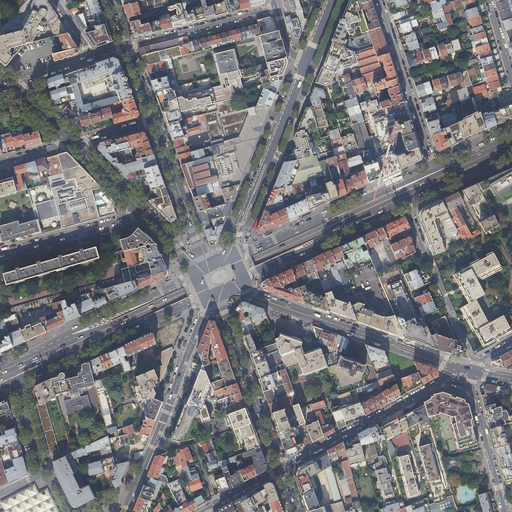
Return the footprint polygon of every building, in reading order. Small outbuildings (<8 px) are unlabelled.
[(24,30),(30,41),(36,36),(38,37),(40,33),(42,33),(44,32),(45,32),(46,31),(46,30),(46,29),(46,28),(44,26),(46,23),(55,37),(57,36),(58,36),(68,33),(45,0),(35,0),(34,1),(33,2),(33,3),(32,4),(32,5),(32,7),(32,8),(32,10),(33,11),(30,17),(27,23),(26,25),(25,28),(24,30)] [(98,2),(97,0),(91,0),(85,2),(83,2),(85,9),(88,8),(99,5),(98,2)] [(163,1),(163,0),(146,0),(123,6),(126,12),(127,15),(128,18),(135,16),(139,15),(140,15),(139,11),(142,11),(141,9),(162,3),(162,1),(163,1)] [(194,0),(190,1),(193,9),(196,21),(201,20),(205,19),(200,0),(194,0)] [(205,0),(200,0),(205,19),(215,16),(212,6),(207,7),(205,0)] [(214,0),(213,0),(211,1),(212,6),(215,16),(227,13),(223,0),(220,0),(221,3),(221,4),(220,4),(217,4),(217,5),(216,5),(215,4),(214,0)] [(223,0),(227,13),(239,10),(236,0),(230,2),(229,0),(223,0)] [(236,0),(239,10),(250,7),(248,0),(236,0)] [(280,0),(281,1),(283,5),(284,6),(283,6),(284,9),(285,12),(286,12),(286,13),(289,12),(290,16),(296,14),(293,1),(292,0),(280,0)] [(295,0),(296,0),(293,1),(296,14),(301,31),(306,20),(304,19),(299,1),(301,0),(295,0)] [(457,0),(446,3),(441,5),(442,11),(443,14),(462,9),(459,0),(457,0)] [(511,0),(508,0),(496,4),(498,12),(508,9),(510,8),(511,7),(511,0)] [(360,5),(361,8),(362,10),(366,9),(367,12),(365,13),(368,21),(370,21),(371,24),(367,26),(367,27),(368,31),(380,27),(376,14),(371,1),(360,5)] [(435,1),(432,2),(430,2),(434,14),(442,11),(441,5),(440,2),(436,3),(435,1)] [(186,2),(182,3),(180,4),(185,24),(191,22),(196,21),(193,9),(191,10),(191,13),(187,14),(186,7),(187,5),(186,2)] [(355,33),(354,30),(355,30),(355,28),(359,26),(360,29),(367,27),(367,26),(362,10),(361,8),(348,2),(346,7),(343,14),(341,19),(344,20),(345,21),(348,32),(349,35),(355,33)] [(185,24),(180,4),(168,8),(169,10),(170,11),(173,10),(174,9),(175,9),(176,10),(177,11),(176,12),(177,14),(178,15),(177,16),(176,17),(176,15),(172,16),(171,18),(173,27),(179,26),(185,24)] [(101,9),(99,5),(88,8),(90,13),(86,14),(87,16),(102,12),(101,9)] [(466,19),(479,16),(478,14),(476,7),(467,10),(469,17),(466,18),(465,16),(462,17),(461,18),(462,21),(464,20),(466,19)] [(413,13),(412,8),(399,12),(401,17),(413,13)] [(508,9),(498,12),(501,20),(510,17),(508,9)] [(140,15),(139,15),(141,20),(142,20),(143,22),(149,20),(148,18),(153,17),(159,15),(158,12),(158,10),(140,15)] [(442,11),(434,14),(435,19),(440,17),(442,23),(445,22),(444,15),(443,14),(442,11)] [(102,12),(87,16),(86,16),(85,16),(76,18),(81,26),(84,30),(106,24),(108,23),(106,19),(104,12),(102,12)] [(301,31),(296,14),(290,16),(293,29),(292,29),(292,30),(293,32),(295,37),(299,37),(300,34),(301,31)] [(449,14),(444,15),(445,22),(447,27),(452,25),(449,14)] [(293,29),(290,16),(284,17),(286,24),(288,31),(292,30),(292,29),(293,29)] [(400,23),(400,25),(415,20),(414,16),(399,21),(400,23)] [(479,17),(479,16),(466,19),(467,21),(470,20),(472,26),(481,24),(479,17)] [(260,32),(261,35),(277,31),(273,19),(272,19),(271,18),(269,17),(263,19),(257,20),(258,24),(260,32)] [(160,20),(163,30),(168,29),(173,27),(171,18),(168,19),(167,18),(160,20)] [(153,21),(153,22),(149,23),(152,33),(156,32),(163,30),(160,20),(160,19),(153,21)] [(333,38),(332,42),(354,52),(354,50),(350,39),(347,40),(345,40),(344,38),(346,33),(348,32),(345,21),(344,20),(341,19),(339,25),(334,36),(333,38)] [(140,20),(136,21),(130,23),(132,29),(134,35),(136,36),(137,37),(145,35),(152,33),(149,23),(144,24),(145,26),(144,26),(143,25),(142,25),(141,25),(140,20)] [(415,20),(400,25),(402,30),(403,34),(412,31),(411,28),(418,25),(416,20),(415,20)] [(507,20),(501,22),(504,32),(506,31),(511,29),(511,24),(509,26),(507,20)] [(106,24),(84,30),(90,39),(94,45),(98,46),(112,41),(109,32),(106,24)] [(248,27),(250,35),(259,33),(258,32),(260,32),(258,24),(248,27)] [(484,32),(482,26),(471,29),(472,33),(473,35),(484,32)] [(246,36),(247,39),(251,38),(250,35),(248,27),(238,30),(240,37),(242,36),(242,37),(246,36)] [(355,54),(358,64),(363,78),(367,89),(368,93),(370,99),(377,97),(377,96),(376,93),(373,84),(371,80),(379,77),(383,76),(382,74),(381,69),(378,62),(377,57),(388,54),(384,41),(380,27),(368,31),(369,31),(368,31),(373,47),(362,51),(355,54)] [(11,48),(30,41),(24,30),(21,31),(0,36),(0,60),(2,63),(6,66),(11,60),(13,58),(9,56),(11,54),(8,52),(11,48)] [(231,40),(231,43),(239,41),(241,41),(240,37),(238,30),(229,32),(231,40)] [(261,36),(267,63),(287,58),(285,54),(284,50),(282,46),(279,35),(277,31),(261,35),(261,36)] [(350,39),(354,50),(361,47),(362,51),(373,47),(368,31),(350,37),(350,39)] [(218,35),(220,42),(222,42),(222,43),(231,40),(229,32),(218,35)] [(414,32),(410,33),(410,35),(404,36),(405,40),(406,44),(417,40),(414,32)] [(473,35),(474,42),(486,38),(484,32),(473,35)] [(74,42),(68,33),(58,36),(58,37),(60,37),(61,43),(63,42),(65,47),(63,47),(64,52),(78,48),(77,46),(74,42)] [(211,46),(211,48),(217,47),(216,44),(219,44),(219,43),(220,42),(218,35),(208,38),(211,46)] [(266,63),(267,63),(261,36),(259,36),(266,63)] [(208,38),(198,40),(200,47),(201,51),(205,50),(204,47),(211,46),(208,38)] [(486,38),(474,42),(476,48),(487,44),(486,38)] [(139,49),(142,56),(152,53),(151,50),(178,43),(177,39),(150,46),(139,49)] [(198,40),(189,43),(190,49),(191,51),(199,49),(198,48),(200,47),(198,40)] [(421,45),(420,44),(418,45),(417,40),(406,44),(408,49),(409,52),(412,51),(418,49),(420,49),(422,48),(421,45)] [(322,68),(315,83),(325,85),(330,84),(337,67),(339,66),(340,69),(343,69),(358,64),(355,54),(354,52),(332,42),(322,68)] [(450,42),(444,44),(447,55),(453,53),(450,42)] [(152,53),(142,56),(143,59),(144,63),(145,66),(163,61),(162,59),(165,58),(165,56),(168,55),(170,59),(171,59),(189,54),(187,49),(190,49),(189,43),(182,45),(152,53)] [(437,44),(437,46),(441,57),(444,56),(447,55),(444,44),(441,45),(440,43),(437,44)] [(487,44),(476,48),(478,54),(489,50),(487,44)] [(434,47),(428,49),(432,60),(438,58),(434,47)] [(79,50),(78,48),(64,52),(61,53),(57,53),(52,55),(54,59),(55,62),(59,60),(64,58),(69,56),(78,53),(79,50)] [(220,75),(238,70),(232,49),(215,54),(220,75)] [(423,63),(418,49),(412,51),(417,65),(423,63)] [(432,60),(428,49),(422,51),(426,62),(428,61),(432,60)] [(489,50),(478,54),(479,57),(480,60),(491,56),(489,50)] [(409,52),(404,54),(409,67),(417,65),(412,51),(409,52)] [(393,67),(388,54),(377,57),(378,62),(382,61),(384,66),(383,68),(381,69),(382,74),(386,73),(387,78),(384,79),(385,83),(397,79),(393,67)] [(66,73),(62,75),(65,84),(66,86),(66,88),(68,95),(69,99),(70,103),(70,102),(76,101),(79,112),(79,113),(86,111),(88,110),(96,108),(98,108),(100,107),(105,106),(109,105),(112,104),(133,98),(132,94),(128,85),(127,80),(125,74),(119,59),(116,57),(114,56),(98,62),(81,68),(72,71),(66,73)] [(476,59),(470,61),(471,65),(479,63),(479,64),(481,63),(482,66),(493,63),(491,56),(480,60),(477,61),(476,59)] [(170,88),(155,92),(156,96),(157,99),(159,103),(159,105),(161,110),(162,112),(164,118),(165,121),(167,125),(186,119),(184,115),(188,114),(187,111),(200,107),(200,108),(201,111),(210,109),(211,113),(203,115),(207,131),(209,140),(212,139),(214,145),(224,142),(222,137),(221,129),(221,127),(218,116),(233,112),(239,110),(235,97),(234,93),(240,91),(238,83),(241,82),(240,79),(241,77),(243,79),(256,76),(257,74),(259,75),(261,80),(258,81),(258,82),(259,82),(259,83),(260,83),(261,83),(261,84),(262,85),(265,84),(281,80),(286,70),(288,64),(288,61),(287,58),(267,63),(266,63),(257,65),(249,67),(240,70),(238,70),(220,75),(218,75),(221,86),(211,88),(208,78),(196,81),(198,90),(193,91),(191,82),(177,86),(170,88),(171,88),(170,88)] [(163,61),(145,66),(147,70),(148,74),(173,67),(171,59),(170,59),(163,61)] [(493,63),(482,66),(484,72),(495,69),(493,63)] [(173,67),(148,74),(149,77),(151,81),(174,75),(173,67)] [(473,69),(467,70),(469,77),(476,75),(474,68),(473,69)] [(495,69),(484,72),(485,78),(497,75),(495,69)] [(452,106),(460,103),(460,102),(475,95),(473,89),(469,77),(467,70),(461,72),(464,83),(465,86),(461,88),(458,89),(450,91),(447,92),(452,106)] [(459,72),(453,74),(457,85),(460,84),(461,88),(465,86),(464,83),(463,83),(459,72)] [(354,93),(351,82),(348,74),(343,76),(343,78),(342,79),(343,82),(345,82),(350,99),(342,102),(347,118),(349,117),(351,123),(349,123),(349,125),(351,125),(357,123),(358,123),(359,124),(364,122),(363,121),(361,113),(358,103),(354,93)] [(457,85),(453,74),(447,76),(448,79),(451,87),(457,85)] [(47,80),(49,88),(53,87),(54,89),(56,88),(58,87),(60,87),(60,85),(65,84),(62,75),(54,78),(47,80)] [(176,79),(174,75),(151,81),(153,86),(154,89),(155,92),(170,88),(169,86),(171,86),(170,81),(176,79)] [(497,75),(485,78),(487,84),(498,81),(497,75)] [(427,98),(426,95),(423,84),(420,76),(412,79),(415,85),(416,89),(417,93),(419,97),(422,96),(423,99),(425,99),(427,98)] [(444,77),(438,79),(442,90),(448,88),(445,80),(444,77)] [(363,78),(351,82),(354,93),(367,89),(363,78)] [(398,83),(397,79),(385,83),(384,79),(380,80),(380,81),(373,84),(376,93),(380,92),(381,91),(380,90),(384,89),(385,88),(387,87),(388,90),(399,86),(398,83)] [(442,90),(438,79),(432,81),(435,92),(442,90)] [(264,87),(276,92),(277,91),(279,86),(281,80),(265,84),(264,87)] [(498,81),(487,84),(489,90),(495,88),(500,87),(498,81)] [(429,82),(423,84),(426,95),(433,93),(429,82)] [(484,85),(473,89),(475,95),(475,97),(487,94),(486,91),(484,85)] [(399,86),(388,90),(387,90),(389,97),(390,96),(391,98),(388,100),(388,99),(379,102),(381,109),(387,107),(392,105),(400,103),(404,102),(399,86)] [(276,92),(264,87),(261,95),(263,96),(262,97),(261,96),(260,98),(257,105),(261,104),(270,108),(272,103),(273,100),(276,92)] [(323,89),(314,87),(310,95),(309,99),(311,107),(318,129),(328,126),(323,108),(324,108),(323,103),(321,103),(319,97),(320,97),(321,98),(325,97),(324,96),(325,95),(323,89)] [(52,96),(53,100),(54,104),(56,104),(62,102),(61,98),(68,95),(66,88),(59,90),(57,90),(50,92),(52,96)] [(489,90),(486,91),(487,94),(490,105),(496,125),(511,118),(511,104),(501,108),(495,88),(489,90)] [(136,106),(133,98),(112,104),(109,105),(110,107),(113,105),(115,109),(123,105),(124,108),(123,109),(122,110),(122,111),(122,112),(114,114),(113,111),(111,111),(113,118),(114,124),(126,121),(137,118),(138,116),(139,114),(136,106)] [(425,100),(425,99),(423,99),(420,101),(421,104),(422,108),(434,104),(432,98),(425,100)] [(76,101),(70,102),(72,110),(76,113),(79,112),(76,101)] [(407,109),(404,102),(400,103),(401,107),(394,109),(392,105),(387,107),(392,124),(398,122),(397,121),(407,118),(404,110),(407,109)] [(263,126),(270,108),(261,104),(257,105),(239,110),(233,112),(239,132),(263,126)] [(436,111),(434,104),(422,108),(423,110),(423,112),(427,111),(429,111),(429,113),(436,111)] [(64,108),(62,110),(65,112),(72,118),(74,116),(76,113),(72,110),(66,105),(64,108)] [(110,107),(109,105),(105,106),(105,109),(100,111),(100,107),(98,108),(99,110),(99,111),(102,121),(107,120),(113,118),(111,111),(110,107)] [(480,115),(485,130),(487,130),(487,131),(492,129),(497,127),(496,125),(490,105),(483,108),(484,113),(480,115)] [(452,106),(438,110),(438,111),(439,115),(440,119),(441,122),(442,124),(442,125),(447,123),(456,120),(452,106)] [(286,156),(283,162),(296,161),(299,160),(313,156),(309,140),(310,139),(308,137),(309,136),(307,134),(318,131),(318,129),(311,107),(305,108),(293,138),(297,150),(296,150),(295,151),(294,153),(295,154),(286,156)] [(89,113),(88,110),(86,111),(87,115),(79,117),(82,127),(86,125),(88,125),(89,127),(90,131),(91,131),(93,130),(92,124),(89,116),(89,113)] [(89,116),(92,124),(94,123),(102,121),(99,111),(97,111),(98,113),(89,116)] [(239,132),(233,112),(218,116),(221,127),(221,129),(222,137),(224,142),(225,147),(258,138),(263,126),(239,132)] [(440,119),(439,115),(438,115),(435,113),(430,115),(430,116),(429,118),(426,119),(427,123),(440,119)] [(463,119),(462,119),(462,121),(457,123),(459,129),(462,139),(463,140),(475,135),(479,133),(485,130),(480,115),(480,114),(480,113),(463,120),(463,119)] [(186,119),(167,125),(168,129),(169,133),(171,137),(172,141),(207,131),(203,115),(197,116),(200,126),(186,130),(186,131),(182,132),(182,130),(183,129),(183,128),(181,129),(180,126),(193,123),(191,118),(186,119)] [(441,122),(440,119),(427,123),(429,130),(431,136),(444,131),(443,128),(441,129),(439,128),(439,127),(440,127),(439,125),(438,125),(438,124),(439,123),(441,122)] [(387,128),(388,130),(389,136),(393,134),(400,131),(402,136),(401,136),(401,137),(414,132),(412,127),(410,121),(387,128)] [(366,152),(357,123),(351,125),(354,134),(358,147),(360,155),(369,184),(375,181),(382,178),(376,161),(373,162),(369,150),(366,152)] [(328,132),(329,136),(331,145),(341,142),(340,138),(337,129),(328,132)] [(450,132),(445,134),(445,135),(447,139),(449,147),(453,145),(463,140),(462,139),(459,129),(450,132)] [(388,130),(380,132),(387,151),(394,149),(389,136),(388,130)] [(42,144),(39,131),(33,132),(33,131),(32,132),(33,135),(32,135),(31,136),(30,135),(30,133),(23,135),(25,144),(26,148),(34,146),(42,144)] [(188,146),(209,140),(207,131),(172,141),(174,145),(175,149),(188,146)] [(444,131),(431,136),(433,142),(435,150),(437,151),(439,151),(449,147),(447,139),(444,140),(443,135),(445,135),(445,134),(444,131)] [(134,157),(132,157),(133,160),(153,155),(150,145),(145,134),(142,132),(133,134),(126,136),(130,150),(133,149),(132,147),(135,146),(136,146),(137,150),(136,150),(136,152),(135,156),(133,156),(134,157)] [(377,157),(384,177),(389,175),(393,172),(387,151),(380,132),(376,133),(384,156),(379,157),(378,156),(377,157)] [(414,132),(401,137),(403,143),(402,143),(403,146),(404,146),(406,150),(407,151),(419,148),(417,140),(414,132)] [(350,134),(346,135),(346,137),(340,138),(341,142),(344,151),(358,147),(354,134),(352,135),(350,134)] [(14,146),(14,147),(19,146),(25,144),(23,135),(12,138),(14,146)] [(4,139),(7,148),(8,153),(12,152),(10,147),(12,147),(14,146),(12,138),(12,136),(4,139)] [(117,162),(132,157),(130,150),(126,136),(122,137),(117,139),(109,141),(100,143),(99,146),(98,150),(113,165),(122,174),(128,180),(140,176),(139,170),(157,165),(156,163),(155,160),(154,157),(153,155),(133,160),(118,164),(117,162)] [(224,142),(214,145),(211,146),(208,147),(211,157),(206,158),(181,165),(183,169),(184,172),(188,184),(190,189),(218,181),(221,190),(240,184),(258,138),(225,147),(224,142)] [(188,146),(175,149),(176,152),(178,155),(190,152),(203,148),(208,147),(211,146),(209,140),(188,146)] [(203,148),(190,152),(178,155),(179,160),(181,165),(206,158),(203,148)] [(395,153),(400,169),(406,167),(420,160),(421,158),(422,156),(421,152),(419,148),(407,151),(406,150),(405,152),(401,153),(401,151),(395,153)] [(394,149),(387,151),(393,172),(400,169),(395,153),(394,149)] [(49,182),(46,183),(46,184),(27,189),(35,220),(38,219),(42,234),(61,229),(85,222),(109,215),(115,214),(115,211),(114,209),(118,205),(66,153),(57,155),(65,184),(51,188),(49,182)] [(345,154),(335,157),(346,194),(352,191),(356,190),(347,159),(345,154)] [(52,157),(46,158),(48,165),(49,169),(47,169),(49,177),(48,178),(49,182),(51,188),(65,184),(57,155),(52,157)] [(369,184),(360,155),(347,159),(356,190),(366,185),(369,184)] [(278,175),(272,190),(283,187),(287,186),(287,184),(290,175),(291,176),(294,179),(292,185),(301,182),(323,176),(318,162),(317,156),(313,156),(299,160),(300,165),(299,169),(294,169),(293,168),(296,161),(283,162),(281,167),(278,175)] [(335,157),(327,159),(339,197),(346,194),(335,157)] [(34,161),(40,180),(42,179),(41,175),(42,175),(41,171),(47,169),(49,169),(48,165),(46,158),(45,159),(34,161)] [(323,176),(301,182),(305,195),(306,199),(309,211),(324,204),(332,200),(339,197),(327,159),(318,162),(323,176)] [(27,172),(28,177),(29,179),(31,179),(33,187),(41,185),(40,180),(34,161),(30,163),(27,163),(25,164),(27,172)] [(15,176),(12,178),(15,190),(24,188),(20,174),(27,172),(25,164),(19,166),(13,167),(15,176)] [(140,176),(128,180),(131,183),(142,181),(141,178),(142,178),(143,176),(143,175),(145,175),(146,178),(145,179),(146,182),(144,182),(145,188),(149,187),(150,190),(165,186),(162,179),(157,165),(139,170),(140,176)] [(475,184),(481,194),(489,189),(494,197),(511,186),(511,167),(511,168),(475,184)] [(0,196),(15,192),(16,191),(15,190),(12,178),(0,180),(0,196)] [(221,190),(218,181),(190,189),(191,193),(193,198),(213,192),(221,190)] [(281,194),(284,201),(305,195),(301,182),(292,185),(287,186),(283,187),(285,193),(281,194)] [(460,187),(462,190),(461,191),(467,201),(473,198),(474,199),(473,200),(474,201),(475,202),(469,205),(470,207),(480,202),(478,198),(480,197),(479,195),(481,194),(475,184),(473,185),(472,182),(469,183),(466,185),(460,187)] [(240,184),(221,190),(213,192),(214,197),(217,206),(232,202),(236,193),(237,191),(240,184)] [(167,191),(165,186),(150,190),(141,193),(144,196),(148,200),(168,195),(167,191)] [(269,198),(266,206),(283,201),(281,194),(285,193),(283,187),(272,190),(270,195),(269,198)] [(213,192),(193,198),(196,205),(198,212),(211,208),(210,205),(211,204),(210,203),(209,203),(208,199),(214,197),(213,192)] [(440,200),(445,210),(448,208),(449,210),(449,211),(452,218),(451,218),(454,223),(455,223),(458,228),(456,229),(460,237),(463,242),(480,234),(478,229),(469,234),(455,207),(455,208),(454,207),(463,202),(457,192),(452,195),(449,196),(443,199),(440,200)] [(170,200),(168,195),(148,200),(155,208),(171,203),(170,200)] [(217,206),(214,197),(208,199),(209,203),(210,203),(211,204),(210,205),(211,208),(217,206)] [(288,218),(288,220),(294,218),(295,217),(302,214),(309,211),(306,199),(285,208),(288,218)] [(417,217),(418,218),(420,226),(423,233),(424,233),(428,245),(432,256),(445,251),(460,237),(456,229),(445,210),(440,200),(422,209),(421,210),(419,211),(418,212),(418,214),(417,215),(417,217)] [(283,201),(266,206),(261,219),(256,231),(260,234),(273,227),(282,223),(288,220),(288,218),(285,208),(283,203),(283,201)] [(211,208),(198,212),(200,217),(202,223),(209,221),(211,220),(227,215),(231,207),(232,202),(217,206),(211,208)] [(172,225),(174,225),(177,223),(178,222),(176,216),(174,211),(171,203),(155,208),(172,225)] [(392,218),(394,222),(404,217),(403,214),(397,216),(392,218)] [(223,225),(227,216),(227,215),(211,220),(214,228),(215,227),(223,225)] [(479,223),(484,233),(498,225),(493,215),(479,223)] [(392,222),(381,227),(386,238),(409,228),(404,217),(394,222),(392,222)] [(261,219),(257,218),(253,229),(256,231),(261,219)] [(0,228),(1,233),(0,233),(0,245),(7,244),(42,234),(38,219),(35,220),(23,223),(21,222),(18,223),(18,221),(0,225),(0,228)] [(209,221),(202,223),(203,227),(205,230),(212,228),(209,221)] [(212,228),(205,230),(208,239),(210,245),(213,245),(215,245),(223,225),(215,227),(216,230),(213,230),(212,228)] [(372,232),(360,237),(366,250),(382,243),(384,246),(382,247),(391,266),(398,263),(396,259),(390,246),(388,242),(386,238),(381,227),(372,232)] [(129,237),(127,238),(120,240),(124,252),(139,247),(138,244),(142,243),(144,246),(146,245),(149,244),(155,243),(146,235),(138,228),(135,232),(133,234),(132,235),(131,236),(129,237)] [(347,268),(353,266),(352,263),(363,258),(364,261),(370,258),(367,252),(366,250),(360,237),(359,235),(349,240),(349,242),(339,247),(342,255),(345,254),(347,259),(344,260),(347,268)] [(409,237),(390,246),(396,259),(401,256),(402,253),(403,253),(405,257),(415,252),(411,244),(409,237)] [(157,248),(155,243),(149,244),(150,248),(147,249),(146,245),(144,246),(139,247),(124,252),(126,258),(123,259),(122,260),(123,262),(124,263),(127,262),(128,268),(138,265),(135,253),(138,253),(142,252),(145,263),(149,262),(162,258),(160,253),(159,251),(157,248)] [(16,271),(3,275),(6,286),(99,258),(96,247),(83,251),(82,250),(83,250),(83,247),(77,248),(79,251),(80,252),(61,257),(61,256),(62,256),(61,253),(56,254),(57,257),(58,257),(58,258),(40,264),(40,262),(40,259),(35,260),(36,264),(37,263),(37,265),(19,270),(19,269),(19,265),(13,267),(15,270),(16,271)] [(334,249),(330,251),(342,284),(345,291),(354,288),(348,272),(347,268),(344,260),(342,255),(339,247),(334,249)] [(367,252),(370,258),(372,263),(376,273),(382,270),(374,253),(373,253),(372,250),(367,252)] [(319,256),(312,259),(318,278),(325,275),(324,269),(322,268),(324,268),(324,267),(325,266),(325,265),(329,263),(331,268),(330,268),(336,286),(342,284),(330,251),(325,253),(321,255),(319,256)] [(504,316),(503,315),(488,323),(475,299),(484,295),(476,280),(500,267),(492,253),(469,266),(470,268),(463,271),(463,269),(454,274),(470,302),(461,307),(474,331),(476,330),(484,344),(487,343),(494,339),(498,337),(504,334),(511,330),(508,325),(507,322),(506,320),(504,316)] [(121,269),(123,277),(125,283),(136,280),(148,277),(147,273),(151,271),(152,274),(151,275),(151,276),(164,272),(166,277),(168,271),(163,260),(162,258),(149,262),(150,266),(149,267),(147,268),(146,267),(143,268),(144,271),(130,274),(128,268),(121,269)] [(306,262),(301,264),(305,274),(305,275),(306,278),(307,279),(308,282),(318,278),(312,259),(306,262)] [(295,267),(291,269),(298,288),(300,287),(298,280),(299,279),(298,278),(300,277),(300,278),(301,278),(300,277),(305,275),(305,274),(301,264),(295,267)] [(261,289),(284,296),(303,303),(299,291),(298,288),(291,269),(279,274),(273,277),(267,280),(264,281),(261,282),(261,285),(261,289)] [(416,269),(407,273),(411,281),(420,277),(416,269)] [(148,277),(136,280),(138,289),(159,280),(163,278),(166,277),(164,272),(151,276),(148,277)] [(123,277),(7,309),(8,316),(16,314),(53,303),(60,302),(61,301),(66,300),(73,298),(89,293),(95,292),(102,290),(114,286),(125,283),(123,277)] [(320,282),(320,284),(323,291),(330,288),(326,277),(319,280),(320,282)] [(420,277),(411,281),(414,289),(423,285),(420,277)] [(130,293),(131,295),(139,291),(138,290),(138,289),(136,280),(125,283),(114,286),(115,289),(117,288),(118,289),(115,290),(119,298),(127,294),(130,293)] [(395,318),(404,338),(411,341),(411,339),(415,340),(418,341),(417,343),(423,345),(424,344),(430,346),(430,347),(437,349),(430,336),(427,328),(423,329),(422,327),(420,327),(416,318),(417,317),(400,280),(386,286),(400,316),(395,318)] [(114,286),(102,290),(108,303),(113,301),(119,298),(115,290),(115,289),(114,286)] [(299,291),(303,303),(309,305),(313,307),(323,310),(329,312),(330,310),(325,296),(321,297),(320,295),(309,291),(307,292),(304,286),(303,286),(304,289),(299,291)] [(324,294),(325,296),(330,310),(329,312),(335,314),(356,322),(350,306),(347,297),(338,300),(333,299),(330,291),(324,294)] [(98,297),(95,292),(89,293),(96,309),(102,306),(108,303),(104,296),(100,298),(99,298),(99,297),(98,297)] [(428,292),(414,298),(415,301),(419,299),(421,304),(417,306),(418,307),(432,301),(428,292)] [(96,309),(89,293),(73,298),(75,303),(81,316),(89,312),(93,310),(96,309)] [(68,309),(66,300),(61,301),(64,311),(65,323),(70,321),(76,318),(79,317),(81,316),(75,303),(71,305),(71,307),(69,308),(70,309),(69,309),(68,309)] [(432,301),(418,307),(418,308),(422,307),(424,311),(420,313),(421,316),(436,309),(432,301)] [(60,302),(53,303),(56,313),(57,313),(62,311),(60,302)] [(239,305),(246,325),(251,323),(266,318),(263,309),(258,308),(242,302),(239,305)] [(358,302),(350,306),(356,322),(377,329),(404,338),(395,318),(394,315),(389,316),(384,316),(380,315),(372,312),(372,311),(372,310),(363,307),(363,304),(358,302)] [(53,303),(16,314),(19,327),(20,329),(34,323),(34,322),(41,319),(41,318),(45,317),(47,316),(53,314),(56,313),(53,303)] [(249,333),(249,331),(246,325),(239,305),(236,308),(233,311),(239,326),(242,333),(243,336),(249,333)] [(41,318),(41,319),(43,326),(44,326),(46,332),(52,329),(56,327),(58,326),(65,323),(64,311),(62,311),(57,313),(58,315),(58,317),(57,317),(55,317),(54,318),(47,321),(46,321),(46,320),(45,317),(41,318)] [(8,316),(0,318),(0,325),(2,331),(0,332),(0,338),(5,337),(9,336),(13,347),(19,344),(25,341),(20,329),(19,327),(16,314),(8,316)] [(435,334),(430,336),(437,349),(437,350),(437,348),(450,353),(450,354),(455,356),(460,358),(461,353),(465,351),(461,342),(460,343),(458,339),(456,341),(444,316),(433,321),(435,325),(433,326),(432,326),(432,327),(432,328),(435,334)] [(34,323),(20,329),(25,341),(32,338),(36,336),(39,335),(46,332),(44,326),(43,326),(41,319),(34,322),(34,323)] [(209,344),(212,328),(216,327),(218,326),(215,320),(213,320),(210,319),(210,321),(208,321),(200,342),(198,347),(197,350),(202,364),(204,367),(210,364),(209,362),(207,357),(209,344)] [(315,327),(312,326),(312,327),(317,342),(326,345),(330,332),(315,327)] [(214,363),(217,362),(227,358),(225,352),(224,348),(222,344),(220,339),(218,333),(216,327),(212,328),(209,344),(211,343),(217,360),(213,361),(214,363)] [(166,335),(162,328),(158,330),(155,331),(159,341),(167,337),(166,335)] [(153,332),(123,346),(126,355),(128,361),(130,367),(139,363),(144,361),(140,350),(156,343),(153,332)] [(333,334),(330,332),(326,345),(333,347),(337,335),(333,334)] [(174,337),(176,340),(177,344),(186,340),(187,340),(189,335),(184,333),(174,337)] [(251,337),(249,333),(243,336),(246,345),(249,353),(256,350),(251,337)] [(276,339),(274,340),(275,343),(278,350),(283,363),(284,367),(299,362),(303,375),(327,367),(322,355),(320,348),(305,355),(302,351),(300,347),(302,342),(296,340),(291,339),(284,337),(279,335),(279,337),(277,338),(276,339)] [(334,353),(333,353),(336,364),(337,363),(340,355),(341,353),(346,338),(343,337),(342,336),(337,335),(333,347),(332,350),(335,351),(334,353)] [(0,352),(4,351),(8,349),(13,347),(9,336),(5,337),(5,339),(2,341),(3,343),(0,344),(0,352)] [(159,348),(160,352),(171,347),(177,344),(176,340),(159,348)] [(266,361),(265,361),(263,355),(278,350),(275,343),(270,345),(269,345),(256,350),(249,353),(251,359),(256,373),(258,378),(277,371),(275,366),(272,368),(269,370),(266,361)] [(365,344),(373,367),(376,366),(377,360),(384,362),(385,362),(386,365),(385,366),(387,369),(390,368),(384,351),(381,350),(374,348),(365,344)] [(108,353),(99,357),(102,370),(102,371),(122,362),(125,372),(131,370),(130,367),(128,361),(125,362),(123,356),(126,355),(123,346),(108,353)] [(141,403),(141,402),(150,399),(152,398),(154,398),(157,391),(159,384),(163,375),(169,360),(173,350),(171,347),(160,352),(159,352),(162,365),(136,377),(137,381),(138,381),(140,385),(137,386),(136,386),(134,390),(136,391),(138,399),(137,400),(138,404),(141,403)] [(511,349),(499,356),(503,368),(511,362),(511,349)] [(328,353),(322,355),(327,367),(332,365),(328,354),(328,353)] [(327,367),(328,372),(336,374),(341,388),(359,381),(367,366),(340,355),(337,363),(336,364),(332,365),(327,367)] [(99,356),(89,361),(92,374),(102,370),(99,357),(99,356)] [(503,368),(499,356),(490,361),(493,364),(493,366),(503,368)] [(223,379),(210,383),(211,385),(214,391),(216,390),(222,388),(236,383),(232,370),(227,358),(217,362),(223,379)] [(55,377),(50,379),(55,393),(55,395),(66,392),(67,396),(70,396),(71,399),(63,401),(67,414),(74,413),(75,414),(76,414),(76,412),(82,411),(82,413),(84,412),(83,410),(91,409),(87,395),(80,397),(79,394),(82,393),(81,388),(95,385),(94,381),(94,380),(93,379),(93,376),(92,374),(89,361),(81,365),(74,368),(73,370),(74,377),(73,377),(73,378),(70,379),(70,378),(68,378),(67,373),(65,372),(60,374),(55,377)] [(426,366),(414,361),(417,369),(420,370),(422,377),(420,377),(421,379),(423,384),(431,379),(437,376),(437,369),(426,366)] [(202,403),(204,403),(203,401),(204,400),(206,400),(205,398),(207,397),(206,395),(208,394),(207,392),(208,392),(210,391),(209,389),(211,388),(210,386),(211,385),(210,383),(207,375),(204,367),(202,364),(202,365),(201,365),(200,367),(200,369),(197,377),(196,377),(195,379),(195,381),(195,382),(192,390),(190,392),(190,394),(189,399),(187,404),(191,405),(196,404),(197,408),(201,417),(202,422),(210,420),(205,404),(204,404),(202,404),(202,403)] [(281,370),(277,371),(258,378),(261,385),(263,391),(276,387),(275,384),(276,384),(275,382),(282,380),(283,384),(284,384),(289,382),(285,369),(281,370)] [(390,369),(376,374),(378,380),(392,374),(390,369)] [(420,377),(418,372),(409,375),(412,383),(421,379),(420,377)] [(396,384),(390,387),(388,382),(394,380),(392,374),(378,380),(378,381),(382,391),(386,403),(393,400),(394,399),(397,398),(400,396),(396,384)] [(412,383),(409,375),(408,376),(400,378),(403,386),(412,383)] [(39,384),(45,402),(55,397),(55,395),(55,393),(50,379),(41,383),(39,384)] [(94,381),(95,385),(97,396),(101,395),(99,387),(102,386),(104,394),(105,396),(108,395),(105,380),(104,379),(94,381)] [(294,395),(289,382),(284,384),(287,393),(289,393),(290,396),(294,395)] [(228,395),(229,396),(240,392),(238,388),(236,383),(222,388),(224,392),(225,394),(229,393),(230,395),(228,395)] [(45,402),(39,384),(35,386),(34,388),(33,391),(37,407),(40,417),(43,427),(46,440),(49,450),(51,456),(59,453),(45,402)] [(484,396),(481,395),(484,404),(498,400),(499,390),(499,387),(486,384),(484,396)] [(276,387),(263,391),(266,398),(268,404),(276,401),(273,392),(274,391),(273,389),(276,388),(276,387)] [(499,390),(498,400),(511,396),(509,389),(505,390),(505,391),(499,390)] [(349,391),(335,396),(338,405),(344,420),(355,416),(364,413),(360,403),(360,402),(356,403),(355,401),(353,402),(349,391)] [(371,397),(375,409),(383,405),(386,403),(382,391),(377,394),(377,396),(376,396),(375,395),(371,397)] [(229,396),(217,401),(223,415),(245,407),(242,400),(240,392),(229,396)] [(450,416),(450,417),(448,418),(450,425),(452,424),(454,431),(452,432),(454,438),(456,438),(457,441),(455,442),(456,449),(459,448),(460,452),(478,447),(477,443),(476,439),(477,438),(476,436),(475,436),(476,435),(475,433),(474,433),(473,429),(472,430),(472,428),(471,426),(474,426),(468,403),(465,402),(464,399),(442,392),(433,394),(430,396),(431,398),(423,402),(428,417),(439,414),(439,413),(441,413),(450,416)] [(295,394),(294,395),(290,396),(276,401),(268,404),(269,408),(271,413),(284,409),(292,406),(298,404),(295,394)] [(217,401),(216,397),(210,399),(216,414),(221,416),(223,415),(217,401)] [(364,413),(365,414),(365,415),(373,411),(375,409),(371,397),(366,400),(367,401),(365,402),(365,401),(360,403),(364,413)] [(152,398),(150,399),(149,401),(153,403),(149,413),(147,412),(145,407),(142,408),(145,416),(156,420),(157,416),(159,411),(161,407),(163,402),(154,398),(152,398)] [(428,417),(423,402),(423,399),(422,398),(411,408),(402,409),(404,413),(404,415),(408,428),(416,423),(427,417),(428,417)] [(0,436),(1,436),(0,435),(0,416),(10,412),(6,399),(0,401),(0,436)] [(108,399),(99,401),(104,421),(109,420),(110,422),(114,421),(108,399)] [(323,400),(311,404),(313,409),(325,405),(323,400)] [(191,405),(187,404),(184,411),(177,427),(173,439),(177,441),(178,438),(180,439),(181,437),(184,438),(185,436),(186,436),(194,417),(197,418),(201,417),(197,408),(191,405)] [(305,422),(298,404),(292,406),(299,424),(305,422)] [(338,405),(330,408),(338,429),(342,427),(346,425),(345,422),(344,420),(338,405)] [(511,422),(511,408),(500,406),(496,407),(495,405),(492,405),(490,405),(488,406),(486,408),(487,408),(487,409),(488,410),(486,411),(486,412),(487,417),(489,422),(490,426),(490,428),(511,422)] [(223,415),(227,426),(230,425),(232,430),(239,427),(251,423),(252,422),(249,415),(247,408),(245,408),(245,407),(223,415)] [(333,432),(335,431),(332,424),(328,426),(327,422),(325,423),(326,424),(325,425),(325,426),(325,428),(324,428),(323,425),(324,423),(319,408),(314,410),(317,419),(323,436),(323,438),(329,434),(330,434),(333,432)] [(284,409),(271,413),(275,423),(278,432),(291,427),(284,409)] [(344,420),(345,422),(365,414),(364,413),(355,416),(344,420)] [(401,432),(408,428),(404,415),(404,413),(397,417),(395,418),(382,425),(382,426),(386,441),(390,455),(395,453),(394,448),(389,438),(401,432)] [(128,434),(132,433),(136,433),(136,435),(140,435),(144,434),(149,436),(151,433),(152,428),(156,420),(145,416),(146,419),(143,420),(144,422),(140,432),(135,430),(134,431),(132,425),(127,426),(122,428),(124,435),(128,434)] [(427,417),(416,423),(418,426),(419,430),(421,428),(424,445),(430,443),(429,440),(429,435),(427,429),(431,428),(428,418),(427,417)] [(317,419),(306,425),(308,432),(312,442),(317,439),(318,439),(323,436),(317,419)] [(104,423),(107,436),(108,439),(119,436),(117,430),(116,426),(111,427),(110,422),(109,420),(104,421),(104,423)] [(291,427),(278,432),(279,435),(282,441),(294,437),(308,432),(306,425),(305,422),(299,424),(291,427)] [(490,428),(491,432),(495,447),(511,442),(511,422),(490,428)] [(247,451),(259,447),(259,446),(260,446),(255,431),(252,423),(251,424),(251,423),(239,427),(247,451)] [(372,426),(369,427),(373,441),(377,440),(378,443),(379,443),(382,442),(386,441),(382,426),(379,428),(376,423),(372,426)] [(0,436),(0,449),(4,448),(3,445),(4,445),(5,445),(5,446),(6,446),(7,446),(8,445),(8,444),(8,443),(18,441),(14,427),(0,431),(2,436),(1,436),(0,436)] [(363,431),(358,434),(358,435),(359,437),(361,445),(371,442),(374,454),(377,454),(373,441),(369,427),(363,431)] [(436,501),(437,502),(438,503),(439,502),(440,502),(446,497),(430,443),(424,445),(421,428),(419,430),(419,433),(416,436),(435,500),(436,501)] [(119,436),(108,439),(109,445),(120,443),(134,440),(132,433),(128,434),(124,435),(122,436),(119,436)] [(82,447),(71,452),(61,457),(52,461),(56,474),(66,496),(71,505),(77,507),(96,497),(89,484),(85,486),(80,477),(75,479),(73,474),(74,473),(75,472),(78,471),(74,462),(69,464),(68,461),(73,459),(78,457),(93,453),(93,451),(98,449),(101,459),(91,462),(90,461),(86,462),(85,464),(89,476),(104,472),(102,467),(113,464),(114,464),(111,452),(109,445),(108,439),(107,436),(82,447)] [(294,437),(282,441),(284,448),(286,453),(288,454),(292,455),(301,450),(302,449),(303,448),(303,447),(301,443),(296,445),(294,437)] [(346,442),(343,443),(349,465),(361,462),(360,460),(365,459),(361,445),(359,437),(354,438),(352,439),(350,439),(351,441),(346,442)] [(210,448),(206,439),(199,441),(201,448),(203,447),(206,453),(215,450),(213,447),(210,448)] [(7,449),(7,448),(19,444),(18,441),(8,443),(8,444),(8,445),(7,446),(6,446),(5,446),(5,445),(4,445),(3,445),(4,448),(5,454),(1,456),(1,455),(0,455),(0,456),(0,457),(1,457),(3,462),(11,460),(9,453),(7,454),(6,449),(7,449)] [(159,446),(154,457),(167,452),(173,450),(172,449),(170,450),(167,449),(169,445),(161,442),(159,446)] [(333,458),(334,460),(338,459),(337,455),(341,453),(343,461),(340,462),(342,468),(344,468),(347,478),(352,497),(345,499),(346,504),(359,500),(352,474),(349,465),(343,443),(343,442),(338,444),(335,446),(330,449),(327,451),(327,452),(329,459),(333,458)] [(511,442),(495,447),(497,453),(499,462),(500,464),(500,466),(501,468),(508,467),(511,465),(511,442)] [(19,444),(7,448),(7,449),(6,449),(7,454),(9,453),(11,460),(23,456),(19,444)] [(259,447),(247,451),(241,454),(243,457),(251,454),(254,460),(253,463),(257,474),(264,471),(266,465),(261,451),(259,447)] [(181,463),(182,464),(185,476),(187,482),(198,478),(199,477),(198,473),(192,476),(191,472),(190,473),(185,460),(192,458),(188,449),(188,448),(180,450),(181,452),(178,453),(181,463)] [(197,461),(192,448),(188,449),(192,458),(195,466),(199,465),(197,461)] [(215,450),(206,453),(209,462),(214,460),(212,455),(216,454),(215,450)] [(111,452),(114,464),(121,463),(118,451),(111,452)] [(135,453),(134,460),(140,459),(143,452),(143,451),(136,453),(135,453)] [(153,460),(152,464),(161,467),(167,452),(154,457),(153,460)] [(324,469),(331,465),(329,459),(327,452),(312,460),(299,467),(297,472),(294,477),(296,482),(301,494),(303,500),(307,511),(320,507),(314,489),(309,477),(312,476),(324,469)] [(126,455),(125,462),(129,461),(134,460),(135,453),(126,455)] [(173,454),(176,466),(182,464),(181,463),(178,453),(173,454)] [(239,454),(234,456),(236,462),(237,463),(238,467),(239,468),(244,481),(249,479),(251,477),(253,477),(257,474),(253,463),(249,464),(249,465),(247,466),(246,467),(245,468),(241,459),(240,458),(243,457),(241,454),(239,454)] [(408,454),(398,458),(408,497),(419,494),(417,484),(419,484),(417,478),(415,479),(412,469),(415,469),(413,463),(411,464),(408,454)] [(27,473),(27,472),(27,471),(26,467),(24,462),(23,456),(11,460),(3,462),(2,462),(9,482),(17,478),(18,477),(19,477),(26,474),(26,473),(27,473)] [(220,466),(223,473),(229,488),(229,489),(234,486),(244,481),(239,468),(237,469),(238,470),(235,472),(235,473),(233,474),(233,475),(230,476),(227,467),(226,467),(225,464),(233,462),(233,463),(234,463),(236,462),(234,456),(219,462),(220,466)] [(382,456),(378,457),(379,462),(374,465),(375,470),(381,490),(383,499),(393,496),(392,492),(394,491),(393,486),(391,487),(389,481),(391,480),(389,473),(387,474),(384,464),(386,463),(384,457),(383,458),(382,456)] [(0,486),(9,482),(2,462),(1,457),(0,457),(0,486)] [(209,462),(207,462),(210,469),(218,466),(220,466),(219,462),(218,459),(215,459),(214,460),(209,462)] [(114,464),(113,464),(113,466),(113,467),(113,468),(114,468),(114,469),(112,473),(114,476),(112,481),(115,487),(123,483),(121,480),(125,471),(129,461),(125,462),(121,463),(114,464)] [(149,472),(147,476),(150,477),(159,481),(166,484),(175,480),(185,476),(182,464),(176,466),(175,467),(177,474),(166,478),(158,475),(159,475),(162,467),(161,467),(152,464),(149,472)] [(342,501),(331,465),(324,469),(335,503),(342,501)] [(511,465),(508,467),(501,468),(504,477),(505,483),(507,483),(510,482),(511,481),(511,465)] [(26,474),(19,477),(20,478),(27,475),(29,471),(27,466),(26,467),(27,471),(27,472),(27,473),(26,473),(26,474)] [(229,488),(223,473),(213,477),(218,489),(219,489),(219,490),(219,491),(221,491),(222,491),(223,490),(224,491),(227,489),(229,488)] [(185,476),(175,480),(178,485),(183,497),(192,493),(191,491),(189,487),(187,482),(185,476)] [(146,486),(155,489),(159,481),(150,477),(149,480),(146,486)] [(198,478),(187,482),(189,487),(191,491),(201,487),(198,478)] [(175,480),(166,484),(169,490),(170,492),(173,497),(178,507),(180,511),(187,511),(190,511),(186,504),(183,497),(178,485),(175,480)] [(254,490),(249,492),(256,505),(266,499),(268,503),(278,499),(276,494),(273,485),(270,484),(267,483),(263,485),(265,488),(260,491),(259,487),(254,490)] [(58,511),(47,489),(38,493),(34,485),(0,502),(5,510),(0,511),(58,511)] [(146,486),(143,485),(140,493),(139,497),(150,501),(151,501),(155,489),(146,486)] [(252,507),(256,505),(249,492),(231,502),(234,509),(235,511),(252,511),(254,511),(252,507)] [(194,498),(194,500),(197,507),(207,502),(202,493),(194,498)] [(484,493),(478,495),(481,504),(482,511),(490,511),(492,510),(489,499),(486,500),(484,493)] [(437,502),(428,504),(430,511),(450,511),(457,510),(452,495),(446,497),(440,502),(439,502),(438,503),(437,502)] [(135,506),(133,510),(139,511),(151,511),(153,510),(158,504),(151,501),(150,501),(139,497),(136,503),(135,506)] [(427,498),(405,507),(406,511),(411,511),(412,511),(430,511),(428,504),(427,498)] [(283,511),(281,507),(278,499),(268,503),(271,511),(283,511)] [(186,504),(190,511),(197,507),(194,500),(186,504)] [(385,507),(379,509),(379,511),(391,511),(393,511),(399,509),(404,507),(403,501),(397,503),(394,500),(386,503),(385,507)] [(345,511),(342,501),(335,503),(320,507),(307,511),(345,511)] [(158,504),(153,510),(154,511),(157,511),(157,510),(162,508),(158,502),(158,504)] [(222,507),(219,509),(220,511),(235,511),(234,509),(231,502),(222,507)]
